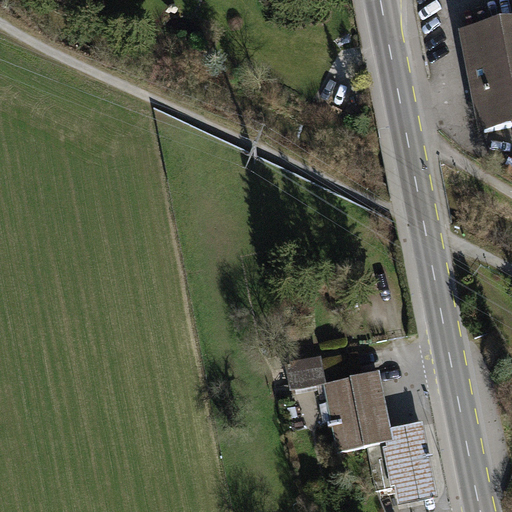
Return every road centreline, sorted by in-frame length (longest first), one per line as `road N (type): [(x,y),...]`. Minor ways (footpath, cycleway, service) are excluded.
road 1 (track): [(400,215),(0,20)]
road 2 (secondary): [(483,511),(421,206)]
road 3 (secondary): [(384,0),(421,206)]
road 4 (track): [(511,269),(400,215)]
